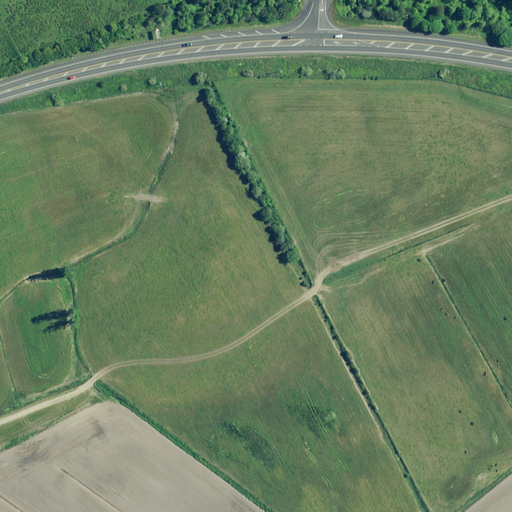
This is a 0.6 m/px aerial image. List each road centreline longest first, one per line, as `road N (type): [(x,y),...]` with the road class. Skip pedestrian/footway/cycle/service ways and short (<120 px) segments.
road 1 (trunk): [(0,92),(163,51),(317,38)]
road 2 (trunk): [(317,38),(511,57)]
